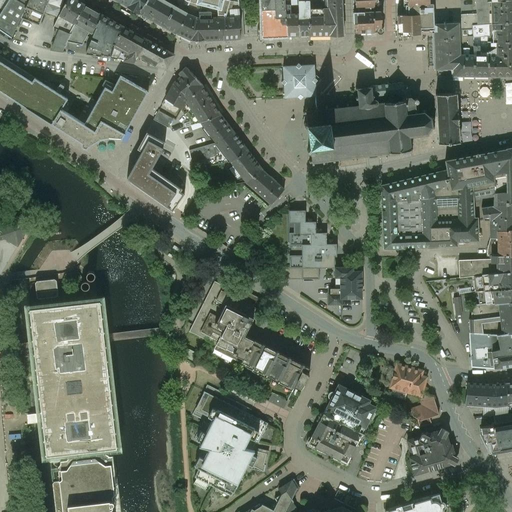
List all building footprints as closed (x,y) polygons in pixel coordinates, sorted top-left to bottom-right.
[(8,0),(0,14),(0,29),(12,38),(21,17),(29,0),(8,0)] [(29,0),(21,17),(40,24),(45,10),(48,0),(29,0)] [(67,0),(59,17),(53,27),(60,30),(69,34),(74,24),(84,5),(75,0),(67,0)] [(145,0),(131,0),(128,6),(139,12),(145,0)] [(157,22),(166,2),(162,0),(145,0),(139,12),(157,22)] [(179,0),(177,9),(186,14),(189,2),(189,0),(179,0)] [(240,0),(196,0),(196,3),(189,2),(186,14),(197,18),(224,17),(226,16),(230,1),(241,2),(240,0)] [(261,0),(262,1),(262,37),(288,36),(285,0),(261,0)] [(299,0),(285,0),(286,9),(299,8),(299,1),(299,0)] [(341,0),(327,0),(327,1),(322,1),(322,9),(323,9),(329,9),(330,35),(331,36),(343,35),(341,0)] [(376,0),(352,0),(354,33),(366,33),(366,35),(376,35),(377,34),(377,32),(379,34),(382,34),(383,32),(383,29),(381,27),(381,23),(383,23),(382,15),(381,15),(381,11),(377,11),(376,0)] [(404,0),(406,15),(397,15),(398,33),(399,35),(409,34),(421,33),(420,31),(434,30),(434,24),(433,3),(429,3),(428,0),(404,0)] [(486,0),(475,0),(476,14),(477,25),(489,24),(489,13),(492,13),(492,7),(489,7),(489,2),(487,2),(486,0)] [(511,0),(505,0),(489,2),(489,7),(492,7),(492,13),(489,13),(489,24),(511,22),(511,0)] [(241,2),(230,1),(226,16),(224,17),(225,28),(223,28),(223,39),(243,38),(241,2)] [(305,8),(305,1),(299,1),(299,8),(299,13),(299,35),(310,35),(309,8),(305,8)] [(166,2),(157,22),(177,33),(186,14),(177,9),(166,2)] [(101,14),(84,5),(74,24),(93,34),(101,14)] [(322,9),(309,8),(310,35),(330,35),(329,9),(323,9),(322,9)] [(299,13),(287,14),(288,36),(299,35),(299,13)] [(122,26),(101,14),(93,34),(93,36),(99,39),(98,42),(91,40),(88,47),(86,53),(101,56),(106,41),(115,44),(122,26)] [(224,17),(197,18),(186,14),(177,33),(192,40),(204,40),(223,39),(223,28),(225,28),(224,17)] [(476,14),(461,15),(462,30),(472,30),(472,25),(477,25),(476,14)] [(477,25),(472,25),(472,30),(472,38),(487,37),(487,42),(496,42),(511,41),(511,22),(489,24),(477,25)] [(456,23),(434,24),(434,30),(436,69),(453,69),(454,76),(463,76),(463,55),(463,48),(463,47),(462,47),(457,47),(456,23)] [(93,34),(74,24),(69,34),(70,34),(67,42),(77,44),(83,45),(88,47),(93,36),(93,34)] [(146,39),(122,26),(115,44),(114,46),(128,54),(124,60),(133,62),(137,55),(146,39)] [(69,34),(60,30),(52,50),(62,52),(64,48),(67,42),(70,34),(69,34)] [(469,36),(462,36),(462,47),(463,47),(463,48),(473,48),(473,45),(469,45),(469,36)] [(487,37),(472,38),(473,45),(473,48),(473,55),(474,76),(488,76),(488,55),(487,42),(487,37)] [(151,63),(160,47),(146,39),(137,55),(141,57),(144,59),(151,63)] [(115,44),(106,41),(101,56),(110,58),(114,46),(115,44)] [(511,76),(511,41),(496,42),(496,55),(488,55),(488,76),(511,76)] [(77,44),(67,42),(64,48),(74,51),(77,44)] [(128,54),(114,46),(110,58),(124,60),(128,54)] [(160,47),(151,63),(156,65),(166,68),(174,55),(160,47)] [(473,55),(463,55),(463,76),(474,76),(473,55)] [(147,91),(120,76),(112,91),(105,87),(85,124),(65,111),(61,109),(68,99),(35,78),(32,82),(0,61),(0,91),(82,143),(81,144),(81,145),(81,147),(82,147),(82,148),(83,149),(84,149),(85,149),(87,149),(88,148),(88,147),(90,146),(91,145),(93,143),(96,142),(99,140),(101,139),(102,141),(104,141),(107,140),(106,138),(111,138),(117,138),(119,139),(121,140),(148,91),(147,91)] [(314,65),(301,66),(298,63),(296,66),(283,67),(284,80),(281,82),(284,85),(285,98),(298,97),(300,99),(303,97),(316,96),(315,83),(317,80),(315,78),(314,65)] [(188,70),(186,67),(179,73),(180,76),(174,82),(165,98),(174,103),(174,104),(182,109),(186,101),(188,99),(202,86),(203,85),(189,70),(188,70)] [(402,83),(373,86),(373,87),(371,89),(372,95),(374,95),(375,97),(372,98),(373,100),(375,100),(377,101),(378,104),(380,103),(380,102),(382,102),(383,101),(386,103),(403,101),(405,98),(405,99),(406,98),(405,97),(406,97),(407,98),(410,97),(411,96),(410,90),(402,83)] [(220,114),(202,86),(188,99),(186,101),(201,121),(220,114)] [(359,105),(349,107),(348,104),(346,104),(346,107),(338,108),(338,105),(335,105),(336,108),(328,109),(327,106),(325,107),(325,110),(318,110),(317,108),(315,108),(315,111),(308,112),(307,109),(305,109),(305,112),(303,112),(303,115),(306,114),(307,123),(306,124),(305,123),(304,125),(308,128),(310,147),(307,151),(311,154),(312,161),(309,161),(309,163),(312,163),(312,166),(315,165),(314,163),(322,161),(323,164),(325,164),(324,161),(332,160),(333,163),(335,163),(335,160),(343,159),(343,162),(346,161),(345,158),(354,157),(354,160),(356,160),(356,157),(365,156),(366,159),(368,158),(368,155),(378,154),(378,157),(381,157),(380,154),(386,153),(386,154),(388,154),(390,155),(392,152),(409,150),(411,152),(413,150),(410,148),(409,137),(417,135),(417,138),(420,138),(419,135),(425,134),(426,136),(429,135),(427,133),(431,128),(434,128),(435,126),(432,125),(431,119),(434,117),(433,115),(430,117),(425,113),(426,110),(423,109),(422,112),(420,112),(420,110),(420,108),(419,105),(420,105),(420,104),(419,104),(419,101),(419,100),(418,100),(418,99),(419,99),(418,98),(417,99),(416,98),(415,98),(416,99),(415,100),(414,99),(411,98),(412,96),(411,96),(410,97),(407,98),(406,97),(405,97),(406,98),(405,99),(405,98),(403,101),(386,103),(383,101),(382,102),(380,102),(380,103),(378,104),(377,101),(375,100),(373,100),(372,98),(375,97),(374,95),(372,95),(371,89),(373,87),(373,86),(371,86),(370,87),(359,89),(357,88),(356,88),(356,90),(357,91),(358,97),(356,97),(356,99),(358,99),(359,105)] [(458,93),(436,94),(438,144),(460,142),(458,93)] [(201,121),(186,101),(182,109),(182,110),(184,115),(188,112),(196,124),(201,122),(201,121)] [(178,122),(158,111),(153,119),(173,130),(178,122)] [(220,114),(201,121),(201,122),(205,127),(202,130),(209,138),(211,136),(217,143),(233,131),(220,114)] [(136,150),(154,161),(168,138),(145,125),(132,147),(136,150)] [(246,149),(233,131),(217,143),(231,161),(246,149)] [(212,144),(190,150),(193,162),(216,156),(212,144)] [(494,179),(511,177),(511,147),(506,149),(490,152),(489,152),(494,179)] [(262,170),(246,149),(231,161),(246,183),(262,170)] [(154,161),(136,150),(127,164),(145,175),(153,163),(154,161)] [(490,152),(445,161),(447,170),(381,186),(384,249),(457,246),(457,242),(478,241),(478,218),(474,218),(473,203),(494,199),(495,185),(489,152),(490,152)] [(172,175),(153,163),(145,175),(136,188),(154,201),(172,175)] [(145,175),(127,164),(119,176),(136,188),(145,175)] [(207,166),(194,169),(196,176),(209,174),(207,166)] [(262,170),(246,183),(271,204),(284,189),(262,170)] [(187,185),(172,175),(154,201),(172,213),(188,190),(185,188),(187,185)] [(511,177),(494,179),(495,185),(494,199),(494,206),(511,203),(511,177)] [(214,198),(236,199),(236,189),(214,189),(214,198)] [(511,203),(494,206),(489,207),(490,218),(511,216),(511,203)] [(489,207),(481,207),(484,219),(490,218),(489,207)] [(13,216),(0,208),(0,234),(2,236),(13,216)] [(312,219),(312,222),(303,222),(303,208),(302,208),(302,210),(289,211),(289,223),(296,223),(296,233),(290,233),(290,245),(304,245),(304,267),(302,267),(302,279),(319,279),(319,267),(334,267),(334,241),(333,241),(333,244),(324,244),(324,230),(323,230),(323,233),(313,233),(313,219),(312,219)] [(28,225),(13,216),(2,236),(11,241),(16,233),(22,236),(28,225)] [(511,216),(490,218),(490,230),(497,230),(506,229),(511,229),(511,216)] [(506,229),(497,230),(498,237),(498,243),(497,243),(497,255),(511,255),(511,229),(506,229)] [(498,237),(490,237),(488,246),(487,246),(486,250),(487,256),(488,256),(492,256),(497,255),(497,243),(498,243),(498,237)] [(511,255),(497,255),(492,256),(492,263),(481,265),(482,275),(511,271),(511,255)] [(488,259),(459,260),(459,278),(474,276),(482,275),(481,265),(492,263),(492,256),(488,256),(488,259)] [(353,271),(353,266),(337,267),(337,272),(335,272),(335,277),(341,277),(341,293),(341,298),(347,298),(362,298),(362,279),(362,271),(353,271)] [(302,279),(302,267),(283,267),(283,279),(302,279)] [(91,271),(89,271),(88,272),(87,273),(86,275),(86,276),(87,278),(88,279),(89,280),(90,280),(92,280),(93,279),(94,278),(95,276),(95,275),(94,273),(93,272),(92,271),(91,271)] [(511,271),(482,275),(474,276),(475,292),(482,291),(511,287),(511,271)] [(55,279),(37,281),(35,283),(37,298),(39,299),(52,298),(57,297),(58,295),(57,281),(55,279)] [(87,282),(86,281),(84,282),(83,282),(82,283),(81,284),(81,286),(81,287),(82,289),(83,290),(85,290),(86,290),(87,290),(89,289),(89,287),(90,286),(89,284),(88,283),(87,282)] [(262,300),(226,281),(224,286),(215,281),(199,312),(217,321),(221,312),(235,320),(240,311),(253,318),(262,300)] [(511,287),(482,291),(483,303),(493,302),(494,301),(511,299),(511,287)] [(341,293),(329,293),(329,304),(347,303),(347,298),(341,298),(341,293)] [(455,315),(462,314),(461,296),(454,297),(455,315)] [(75,307),(52,310),(52,306),(52,305),(53,304),(52,298),(41,299),(42,307),(42,311),(38,312),(36,313),(33,313),(37,342),(38,353),(45,412),(45,413),(45,417),(46,421),(47,420),(48,430),(50,429),(52,455),(106,448),(106,447),(109,447),(108,437),(105,438),(105,436),(108,435),(107,430),(108,430),(110,428),(109,421),(107,419),(106,415),(108,414),(107,406),(105,405),(105,401),(106,399),(105,392),(104,391),(103,387),(105,385),(104,378),(102,376),(101,373),(103,371),(102,363),(100,362),(100,358),(101,357),(101,349),(99,348),(97,348),(96,335),(97,334),(96,324),(94,323),(87,324),(85,326),(79,326),(79,323),(77,321),(76,318),(78,316),(77,309),(75,307)] [(511,299),(494,301),(493,302),(483,303),(484,313),(495,311),(511,310),(511,299)] [(100,301),(52,306),(52,310),(75,307),(77,309),(78,316),(76,318),(77,321),(79,323),(79,326),(85,326),(87,324),(94,323),(96,324),(97,334),(96,335),(97,348),(99,348),(101,349),(101,357),(100,358),(100,362),(102,363),(103,371),(101,373),(102,376),(104,378),(105,385),(103,387),(104,391),(105,392),(106,399),(105,401),(105,405),(107,406),(108,414),(106,415),(107,419),(109,421),(110,428),(108,430),(107,430),(108,435),(105,436),(105,438),(108,437),(109,447),(106,447),(106,448),(106,449),(109,451),(110,458),(111,459),(113,459),(112,448),(117,448),(100,301)] [(479,304),(471,305),(472,311),(471,311),(471,319),(475,319),(476,321),(494,318),(494,317),(496,316),(495,311),(484,313),(483,303),(479,304)] [(42,307),(30,309),(42,411),(47,455),(52,455),(50,429),(48,430),(47,420),(46,421),(45,413),(45,412),(38,353),(37,342),(33,313),(36,313),(38,312),(42,311),(42,307)] [(511,310),(495,311),(496,316),(497,324),(474,324),(474,333),(500,333),(511,332),(510,329),(511,329),(511,310)] [(235,320),(221,312),(217,321),(199,312),(189,331),(225,350),(223,354),(241,363),(253,340),(245,336),(253,318),(240,311),(235,320)] [(476,321),(475,319),(471,319),(469,319),(469,332),(474,333),(474,324),(497,324),(496,316),(494,317),(494,318),(476,321)] [(511,331),(511,332),(500,333),(474,333),(469,332),(471,367),(494,368),(493,357),(511,352),(511,353),(511,352),(511,331)] [(303,376),(251,350),(252,348),(250,348),(254,340),(253,340),(241,363),(242,364),(242,365),(247,368),(248,365),(254,368),(252,372),(260,376),(261,373),(267,376),(266,377),(272,381),(274,378),(279,381),(278,384),(292,392),(295,386),(301,389),(302,388),(306,380),(307,380),(309,375),(309,374),(305,372),(303,376)] [(511,352),(493,357),(494,368),(511,365),(511,352),(511,353),(511,352)] [(364,353),(354,373),(359,376),(370,356),(364,353)] [(423,371),(397,363),(395,369),(389,368),(385,383),(391,384),(390,388),(419,396),(422,397),(423,393),(427,377),(422,376),(423,371)] [(500,384),(467,382),(465,404),(483,405),(484,416),(500,415),(504,415),(505,415),(509,414),(508,401),(507,383),(500,384)] [(352,395),(337,387),(334,392),(333,391),(331,391),(329,392),(328,394),(328,395),(328,397),(329,399),(330,400),(323,413),(363,433),(376,407),(369,403),(370,400),(369,400),(354,392),(352,395)] [(376,392),(374,390),(369,400),(370,400),(369,403),(376,407),(376,408),(382,411),(384,407),(376,392)] [(268,423),(204,391),(196,408),(214,416),(199,446),(209,448),(194,477),(231,496),(248,463),(264,471),(266,464),(264,464),(267,453),(254,450),(268,423)] [(433,397),(423,393),(422,397),(419,396),(422,405),(411,409),(413,417),(418,419),(420,420),(430,418),(439,415),(433,397)] [(287,401),(272,394),(268,401),(284,409),(287,401)] [(363,433),(323,413),(308,443),(347,464),(363,433)] [(511,413),(509,414),(505,415),(504,415),(500,415),(501,424),(480,427),(482,433),(491,451),(511,447),(511,413)] [(430,418),(420,420),(418,419),(420,426),(431,423),(430,418)] [(429,436),(424,433),(421,433),(418,439),(416,437),(413,438),(407,440),(410,450),(412,456),(409,457),(415,474),(452,463),(451,461),(453,457),(455,457),(451,444),(450,445),(446,434),(444,434),(441,432),(440,430),(430,433),(429,436)] [(106,448),(52,455),(54,464),(58,467),(59,480),(60,481),(61,487),(58,490),(61,510),(63,511),(111,511),(110,505),(112,505),(113,504),(114,503),(114,502),(114,501),(113,501),(113,500),(112,497),(114,494),(112,476),(111,468),(114,467),(113,459),(111,459),(110,458),(109,451),(106,449),(106,448)] [(278,487),(239,511),(295,511),(296,511),(290,508),(294,501),(292,498),(297,488),(299,487),(294,478),(291,478),(277,487),(278,487)] [(63,511),(61,510),(58,490),(61,487),(60,481),(59,480),(55,481),(52,483),(56,511),(63,511)] [(439,493),(388,508),(389,509),(385,510),(385,511),(444,511),(444,509),(445,507),(445,505),(445,504),(444,502),(443,501),(441,500),(439,493)]
